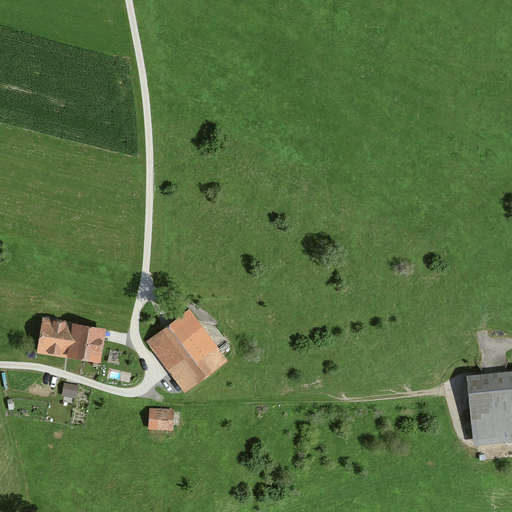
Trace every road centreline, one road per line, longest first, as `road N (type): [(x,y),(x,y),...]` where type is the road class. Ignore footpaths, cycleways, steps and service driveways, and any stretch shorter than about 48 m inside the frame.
road 1 (track): [(141,391),(191,405),(436,392),(511,346)]
road 2 (track): [(0,365),(141,391)]
